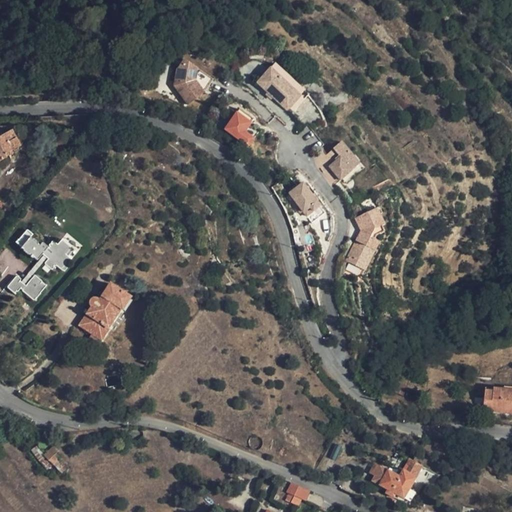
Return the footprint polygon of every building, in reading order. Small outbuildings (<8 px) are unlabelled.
[(196,71),(182,61),(168,82),(188,108),(203,96),(190,80),(196,71)] [(308,95),(274,63),(269,68),(299,95),(285,110),(290,114),(308,95)] [(299,95),(269,68),(256,82),(285,110),(299,95)] [(212,81),(196,71),(190,80),(203,96),(212,81)] [(80,95),(80,100),(88,100),(89,86),(80,85),(80,95)] [(245,146),(251,138),(245,133),(251,126),(255,120),(238,108),(222,129),(245,146)] [(245,133),(251,138),(257,131),(251,126),(245,133)] [(10,151),(19,146),(13,137),(10,131),(0,136),(0,160),(11,155),(10,151)] [(13,137),(19,146),(22,144),(16,135),(13,137)] [(362,160),(344,139),(335,146),(343,155),(333,163),(344,176),(347,173),(362,160)] [(362,160),(347,173),(351,177),(366,163),(362,160)] [(292,196),(310,217),(323,206),(305,185),(292,196)] [(323,206),(310,217),(316,224),(330,213),(323,206)] [(384,227),(389,226),(381,207),(377,208),(384,227)] [(391,232),(389,226),(384,227),(377,208),(359,215),(365,232),(367,236),(362,242),(359,240),(348,252),(359,263),(373,246),(378,251),(387,241),(383,238),(384,234),(391,232)] [(42,254),(44,256),(47,258),(49,260),(44,265),(52,271),(56,266),(62,271),(72,261),(67,257),(72,251),(61,242),(58,246),(53,242),(48,248),(43,244),(40,246),(31,238),(33,236),(27,231),(17,243),(25,250),(24,251),(29,256),(31,254),(37,261),(42,254)] [(367,236),(365,232),(359,240),(362,242),(367,236)] [(359,263),(348,252),(344,257),(361,271),(378,251),(373,246),(359,263)] [(47,258),(44,256),(31,271),(22,283),(24,286),(47,258)] [(24,286),(22,283),(20,282),(21,280),(16,276),(7,287),(16,295),(20,290),(34,302),(47,286),(35,276),(25,287),(24,286)] [(92,308),(80,323),(89,331),(102,340),(120,318),(117,315),(132,296),(114,281),(99,299),(96,298),(93,298),(91,299),(90,304),(90,306),(92,308)] [(511,390),(494,389),(494,391),(485,390),(484,399),(484,404),(484,411),(507,414),(507,409),(511,409),(511,390)] [(53,447),(51,449),(43,457),(52,467),(59,461),(54,456),(57,452),(53,447)] [(468,463),(470,457),(457,453),(455,458),(468,463)] [(401,472),(414,479),(421,467),(407,460),(401,472)] [(300,499),(305,490),(290,483),(286,492),(289,494),(293,496),(300,499)]
